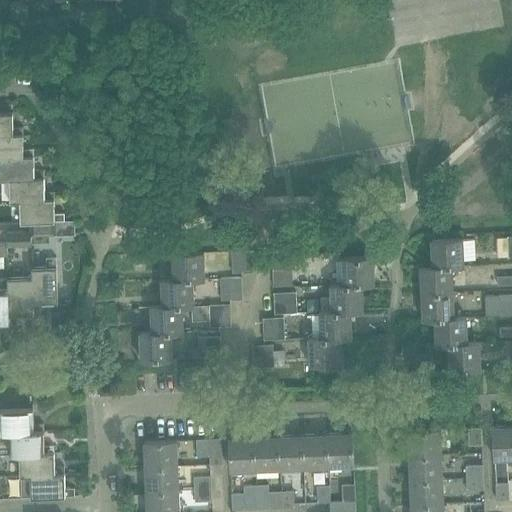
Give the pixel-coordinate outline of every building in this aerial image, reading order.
[(0,135),(23,135),(23,127),(14,127),(13,113),(0,113),(0,135)] [(0,157),(34,156),(34,148),(24,149),(23,135),(0,135),(0,157)] [(1,179),(11,179),(11,178),(44,177),(44,170),(34,170),(34,156),(0,157),(1,179)] [(12,201),(20,200),(55,199),(55,192),(45,192),(44,177),(11,178),(11,179),(12,201)] [(21,223),(30,222),(56,221),(65,221),(65,213),(55,213),(55,199),(20,200),(21,223)] [(30,222),(31,232),(31,236),(32,236),(56,235),(56,221),(30,222)] [(7,233),(7,242),(8,242),(8,247),(32,246),(32,236),(31,236),(31,232),(7,233)] [(432,240),(433,266),(452,266),(464,266),(463,239),(432,240)] [(0,242),(0,256),(9,256),(8,247),(8,242),(7,242),(0,242)] [(253,250),(241,251),(242,272),(254,272),(253,250)] [(242,272),(241,251),(232,251),(233,273),(242,272)] [(173,253),(174,279),(174,280),(193,280),(193,281),(206,280),(204,252),(173,253)] [(342,258),(343,284),(343,285),(362,284),(375,284),(373,257),(342,258)] [(295,260),(273,261),(273,270),(296,269),(295,260)] [(32,267),(32,277),(33,277),(35,314),(41,314),(41,304),(58,303),(57,266),(32,267)] [(421,267),(422,294),(453,292),(452,266),(433,266),(421,267)] [(511,284),(511,276),(498,277),(498,285),(511,284)] [(8,278),(8,288),(9,288),(11,324),(18,324),(17,315),(35,314),(33,277),(32,277),(8,278)] [(242,277),(230,278),(231,299),(243,299),(242,277)] [(231,299),(230,278),(221,278),(221,299),(231,299)] [(162,280),(163,306),(163,307),(182,306),(182,307),(194,307),(193,281),(193,280),(174,280),(174,279),(162,280)] [(331,285),(332,311),(351,310),(351,311),(364,310),(362,284),(343,285),(343,284),(331,285)] [(0,287),(0,324),(11,324),(9,288),(8,288),(0,287)] [(274,293),(275,302),(296,301),(296,292),(274,293)] [(423,320),(435,319),(435,318),(454,318),(454,317),(453,292),(422,294),(423,320)] [(511,294),(499,295),(499,307),(511,306),(511,294)] [(296,301),(275,302),(275,314),(297,313),(296,301)] [(220,326),(219,304),(210,304),(210,326),(220,326)] [(231,304),(219,304),(220,326),(232,326),(231,304)] [(151,307),(152,332),(152,333),(172,333),(172,334),(183,333),(182,307),(182,306),(163,307),(163,306),(151,307)] [(511,306),(499,307),(500,316),(511,315),(511,306)] [(319,312),(320,337),(320,338),(340,337),(340,338),(353,337),(351,311),(351,310),(332,311),(319,312)] [(276,340),(275,317),(263,318),(264,341),(276,340)] [(284,317),(275,317),(276,340),(285,340),(284,317)] [(436,345),(448,345),(448,344),(467,344),(466,317),(454,317),(454,318),(435,318),(435,319),(436,345)] [(511,337),(511,327),(500,328),(500,338),(511,337)] [(152,333),(152,332),(140,332),(141,360),(173,359),(172,333),(152,333)] [(199,345),(221,345),(221,336),(199,336),(199,345)] [(320,338),(320,337),(308,338),(310,365),(342,364),(340,338),(340,337),(320,338)] [(448,344),(448,345),(450,371),(482,369),(481,343),(467,344),(448,344)] [(274,344),(264,345),(265,367),(274,366),(274,344)] [(265,367),(264,345),(252,345),(253,367),(265,367)] [(0,426),(0,433),(10,432),(44,431),(44,424),(34,424),(33,409),(0,410),(0,426)] [(511,458),(511,426),(493,427),(495,459),(511,458)] [(482,445),(481,427),(469,428),(470,445),(482,445)] [(409,431),(410,456),(442,455),(441,429),(409,431)] [(11,455),(20,454),(54,453),(54,445),(44,445),(44,431),(10,432),(11,455)] [(353,433),(328,434),(329,466),(354,465),(353,433)] [(328,434),(303,435),(304,467),(329,466),(328,434)] [(303,435),(279,436),(280,468),(304,467),(303,435)] [(279,436),(254,437),(256,470),(280,468),(279,436)] [(256,470),(254,437),(230,438),(231,471),(256,470)] [(210,439),(211,459),(211,465),(223,464),(222,438),(210,439)] [(198,459),(211,459),(210,439),(197,440),(198,459)] [(145,442),(146,467),(178,466),(177,440),(145,442)] [(21,475),(30,475),(65,473),(64,467),(55,467),(54,453),(20,454),(21,475)] [(410,456),(411,480),(443,479),(442,455),(410,456)] [(484,477),(483,465),(466,465),(467,478),(484,477)] [(146,467),(147,491),(179,490),(178,466),(146,467)] [(2,469),(1,489),(17,490),(18,470),(2,469)] [(65,473),(30,475),(31,498),(75,496),(75,488),(65,488),(65,473)] [(212,489),(211,476),(194,477),(195,489),(212,489)] [(484,490),(484,477),(467,478),(467,490),(484,490)] [(411,480),(412,504),(444,503),(443,479),(411,480)] [(509,483),(496,483),(497,500),(509,499),(509,483)] [(330,485),(331,502),(356,501),(355,484),(330,485)] [(269,485),(257,486),(258,510),(270,509),(269,492),(269,485)] [(318,503),(331,503),(331,502),(330,485),(318,485),(318,503)] [(245,486),(245,493),(246,510),(258,510),(257,486),(245,486)] [(212,501),(212,489),(195,489),(196,502),(212,501)] [(147,491),(147,511),(179,511),(179,490),(147,491)] [(294,491),(282,492),(282,509),(295,508),(294,491)] [(269,492),(270,509),(282,509),(282,492),(269,492)] [(232,494),(233,511),(246,510),(245,493),(232,494)] [(331,503),(330,511),(356,511),(356,501),(331,502),(331,503)] [(411,511),(444,511),(444,503),(412,504),(411,511)]
